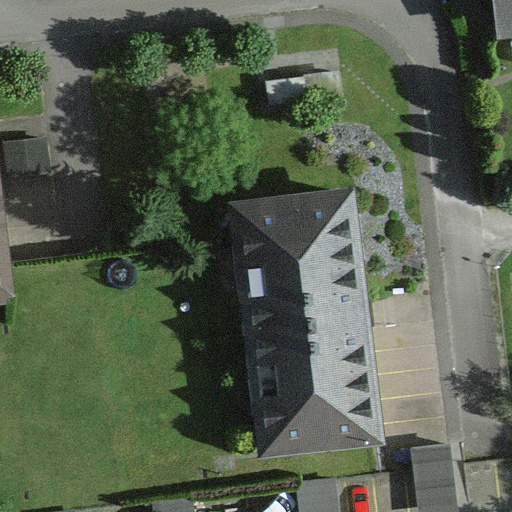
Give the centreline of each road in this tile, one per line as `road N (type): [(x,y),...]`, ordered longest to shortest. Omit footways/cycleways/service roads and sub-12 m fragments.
road 1 (residential): [(480,441),(435,84),(413,27),(382,7),(349,0)]
road 2 (residential): [(319,0),(0,36)]
